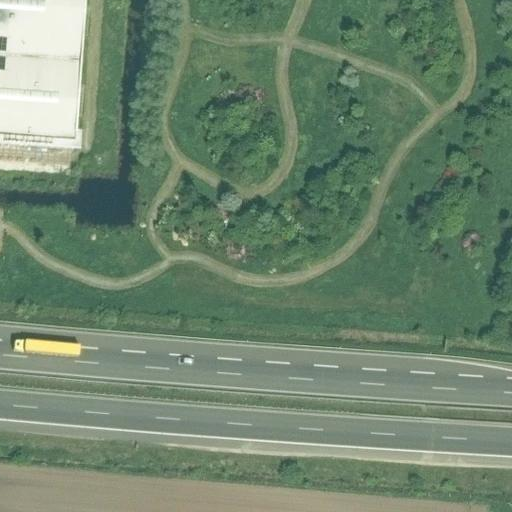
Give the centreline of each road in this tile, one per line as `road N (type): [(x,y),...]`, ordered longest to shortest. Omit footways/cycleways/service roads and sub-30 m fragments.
road 1 (trunk): [(511,394),(0,356)]
road 2 (trunk): [(0,406),(511,443)]
